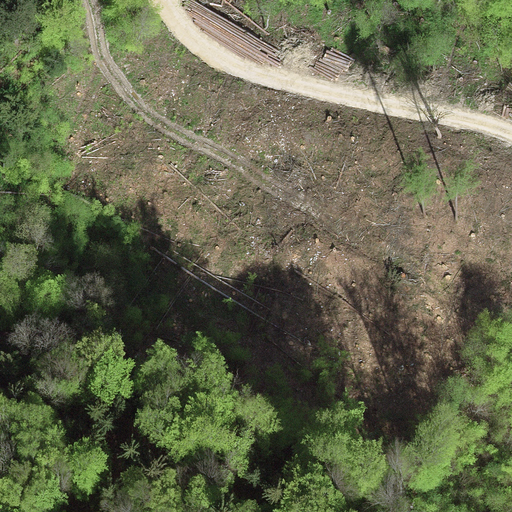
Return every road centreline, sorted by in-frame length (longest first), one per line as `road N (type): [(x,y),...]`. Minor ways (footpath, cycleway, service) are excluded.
road 1 (track): [(90,0),(118,77),(158,120),(457,301),(511,321)]
road 2 (track): [(167,0),(206,45),(257,72),(511,132)]
